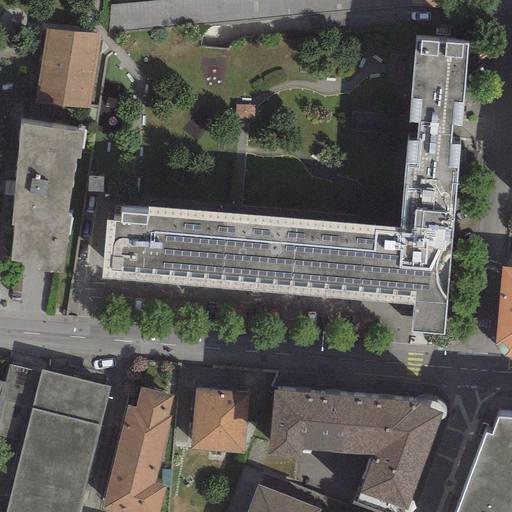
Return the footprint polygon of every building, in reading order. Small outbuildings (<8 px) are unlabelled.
[(157,0),(109,5),(107,32),(410,7),(409,0),(157,0)] [(440,0),(409,0),(410,7),(440,9),(440,0)] [(99,35),(44,27),(34,102),(89,109),(99,35)] [(467,41),(415,37),(400,226),(146,206),(145,215),(120,213),(119,224),(106,223),(102,280),(413,305),(411,332),(444,334),(467,41)] [(12,227),(10,261),(38,264),(38,271),(62,274),(71,217),(66,217),(75,158),(79,159),(83,132),(19,124),(10,226),(12,227)] [(511,268),(501,267),(494,344),(503,356),(511,356),(511,268)] [(77,511),(109,387),(40,370),(40,373),(8,365),(4,382),(8,383),(0,413),(0,437),(22,443),(4,511),(77,511)] [(126,406),(101,510),(109,511),(157,511),(164,487),(153,484),(170,416),(167,416),(172,395),(140,387),(135,408),(126,406)] [(190,450),(244,454),(249,393),(194,389),(190,450)] [(370,455),(350,504),(374,511),(403,511),(404,510),(406,511),(439,421),(442,420),(445,415),(445,409),(442,405),(437,403),(430,401),(424,401),(419,402),(273,391),(267,456),(300,458),(301,450),(370,455)] [(511,511),(511,419),(497,418),(491,435),(485,433),(455,511),(511,511)] [(246,511),(319,511),(320,510),(257,485),(246,511)]
